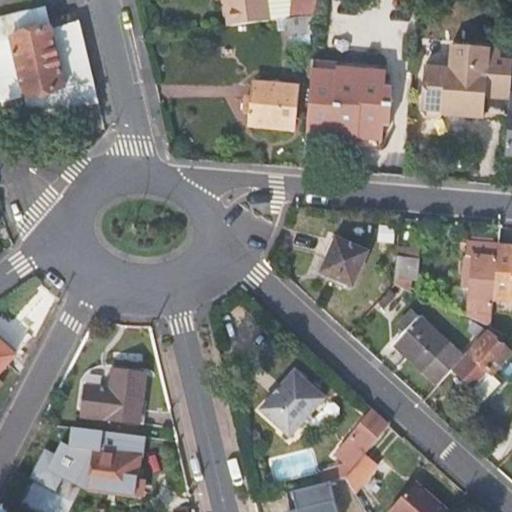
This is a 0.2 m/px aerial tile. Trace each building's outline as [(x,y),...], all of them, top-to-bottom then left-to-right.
[(316,0),(226,0),(230,27),(286,19),(315,16),(316,0)] [(49,5),(0,15),(0,90),(2,102),(96,82),(82,20),(53,26),(49,5)] [(289,38),(314,35),(315,16),(286,19),(289,38)] [(511,50),(451,45),(449,69),(426,66),(422,113),(425,114),(427,118),(439,118),(442,115),(483,118),(485,99),(486,88),(511,89),(511,73),(511,71),(511,50)] [(385,66),(312,61),(311,70),(338,73),(338,69),(384,72),(385,66)] [(338,73),(311,70),(305,137),(356,142),(356,139),(377,140),(383,141),(384,127),(389,127),(393,88),(387,87),(388,73),(384,72),(338,69),(338,73)] [(295,130),(299,86),(254,82),(253,96),(246,95),(245,111),(251,111),(250,125),(295,130)] [(511,89),(486,88),(485,99),(510,100),(511,89)] [(376,150),(377,140),(356,139),(356,142),(305,137),(305,145),(376,150)] [(352,285),(366,252),(335,239),(321,272),(352,285)] [(496,257),(497,248),(497,247),(466,244),(463,289),(470,290),(467,318),(490,328),(493,297),(494,287),(496,257)] [(511,249),(497,248),(496,257),(494,287),(493,297),(511,299),(511,249)] [(428,257),(396,255),(394,276),(427,277),(428,257)] [(394,344),(423,371),(438,384),(454,366),(461,358),(447,345),(419,319),(411,312),(397,327),(404,334),(394,344)] [(511,351),(488,330),(461,358),(454,366),(474,384),(470,388),(483,400),(502,380),(492,371),(511,351)] [(0,368),(12,355),(0,344),(0,382),(0,368)] [(144,372),(112,370),(111,387),(85,385),(83,411),(82,416),(139,420),(144,372)] [(323,397),(293,370),(259,408),(288,435),(323,397)] [(332,480),(346,477),(382,430),(388,422),(372,408),(337,454),(340,456),(328,471),(329,476),(326,476),(327,481),(332,480)] [(148,481),(141,481),(146,436),(75,428),(73,447),(67,445),(55,469),(97,488),(97,490),(139,495),(139,494),(147,494),(148,481)] [(397,440),(382,430),(346,477),(367,511),(377,501),(368,494),(378,482),(369,474),(397,440)] [(339,511),(332,480),(327,481),(287,491),(292,509),(285,511),(284,511),(339,511)] [(448,511),(449,511),(415,481),(388,511),(448,511)]
